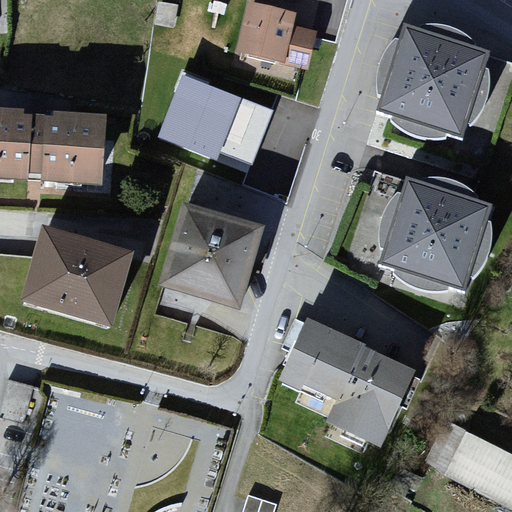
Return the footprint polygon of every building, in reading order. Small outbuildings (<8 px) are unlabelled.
[(251,7),(242,55),(304,67),(311,33),(288,29),(291,15),(251,7)] [(462,134),(485,60),(395,32),(372,107),(462,134)] [(225,154),(255,163),(272,108),(182,81),(163,145),(222,163),(225,154)] [(0,177),(93,179),(94,119),(0,118),(0,177)] [(470,282),(492,208),(409,184),(387,258),(470,282)] [(156,285),(238,306),(257,231),(174,211),(156,285)] [(16,300),(107,326),(126,258),(35,232),(16,300)] [(411,374),(304,327),(283,375),(334,398),(324,422),(379,446),(411,374)] [(9,379),(0,411),(0,413),(23,420),(32,385),(9,379)] [(511,455),(468,433),(446,476),(511,509),(511,455)] [(250,499),(245,511),(270,511),(272,506),(250,499)]
